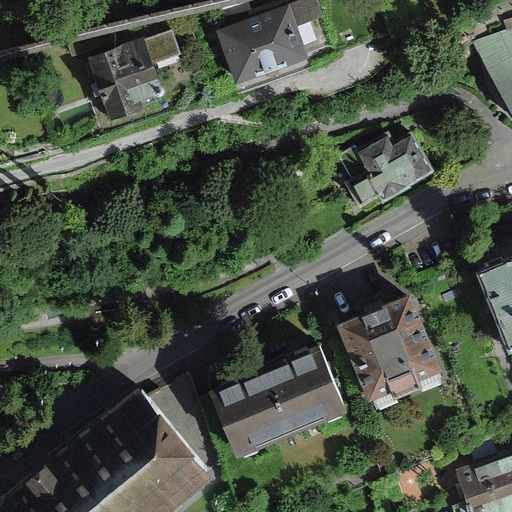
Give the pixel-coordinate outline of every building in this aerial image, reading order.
[(310,41),(294,0),(276,0),(212,25),(230,72),(310,41)] [(97,46),(118,106),(148,96),(146,88),(170,79),(153,27),(97,46)] [(511,32),(472,50),(511,118),(511,32)] [(436,165),(414,129),(397,139),(392,129),(363,146),(360,142),(341,153),(365,194),(382,184),(388,193),(436,165)] [(500,349),(511,344),(511,257),(471,273),(500,349)] [(346,321),(378,398),(451,368),(418,291),(380,306),(346,321)] [(261,368),(214,386),(237,446),(348,402),(325,343),(261,368)] [(0,511),(153,511),(212,463),(145,382),(46,464),(49,467),(0,507),(0,511)] [(477,459),(462,464),(474,494),(458,500),(462,511),(511,511),(511,439),(506,441),(503,433),(472,445),(477,459)]
